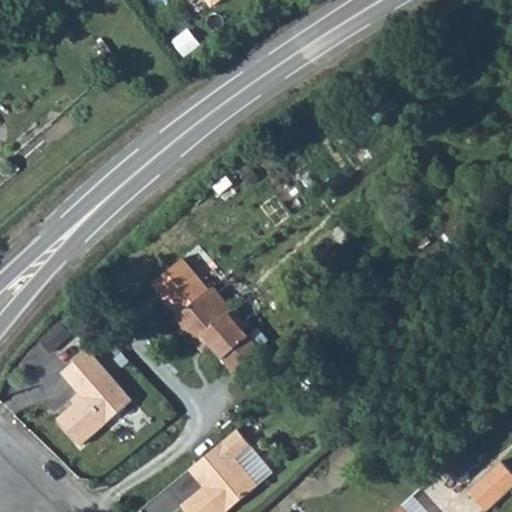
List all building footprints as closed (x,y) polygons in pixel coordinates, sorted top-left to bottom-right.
[(472,132),(466,137),(471,144),(477,139),(472,132)] [(184,257),(153,284),(180,315),(176,318),(197,343),(205,337),(238,376),(265,353),(246,330),(250,327),(214,286),(211,289),(184,257)] [(69,313),(41,338),(66,366),(94,341),(69,313)] [(90,349),(63,372),(84,397),(59,419),(81,445),(133,400),(90,349)] [(198,493),(183,505),(188,511),(226,511),(259,485),(236,457),(252,444),(239,429),(191,469),(205,487),(210,493),(206,497),(203,493),(198,493)] [(469,491),(488,511),(511,489),(511,471),(502,461),(469,491)] [(205,487),(198,493),(203,493),(206,497),(210,493),(205,487)]
